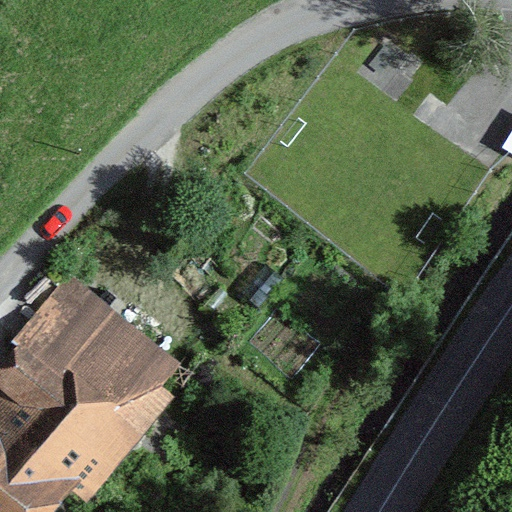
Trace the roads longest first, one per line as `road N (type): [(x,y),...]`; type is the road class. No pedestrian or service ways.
road 1 (residential): [(367,0),(290,26),(226,63),(150,128)]
road 2 (secondary): [(511,308),(380,511)]
road 3 (residential): [(150,128),(0,288)]
road 4 (residential): [(150,128),(156,203),(116,285)]
